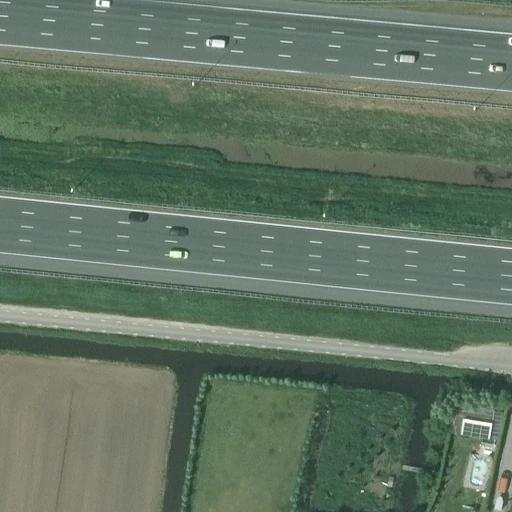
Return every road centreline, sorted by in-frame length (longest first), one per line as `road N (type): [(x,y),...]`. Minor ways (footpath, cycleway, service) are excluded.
road 1 (unclassified): [(511,368),(0,315)]
road 2 (motorway): [(0,225),(511,277)]
road 3 (motorway): [(511,64),(0,17)]
